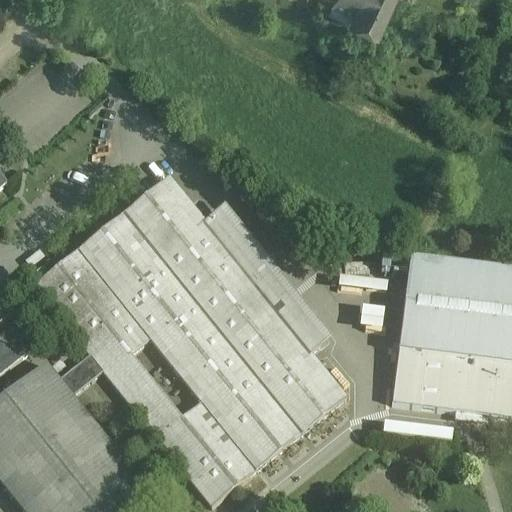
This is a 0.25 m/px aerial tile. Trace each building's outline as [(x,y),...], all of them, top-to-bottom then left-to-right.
[(330,0),(330,1),(353,11),(349,19),(376,31),(389,0),(330,0)] [(349,19),(353,11),(330,1),(325,12),(348,23),(349,19)] [(320,353),(214,220),(204,227),(169,183),(34,290),(90,360),(59,385),(72,402),(103,377),(211,511),(212,511),(346,405),(311,360),(320,353)] [(511,278),(410,265),(398,358),(511,372),(511,278)] [(338,283),(338,292),(385,295),(386,286),(338,283)] [(0,381),(34,354),(0,311),(0,381)] [(361,311),(360,331),(381,333),(383,313),(361,311)] [(511,372),(398,358),(391,409),(489,422),(511,425),(511,372)] [(0,406),(0,488),(18,511),(127,511),(148,496),(72,402),(59,385),(46,369),(0,406)] [(382,437),(449,446),(451,436),(384,427),(382,437)]
